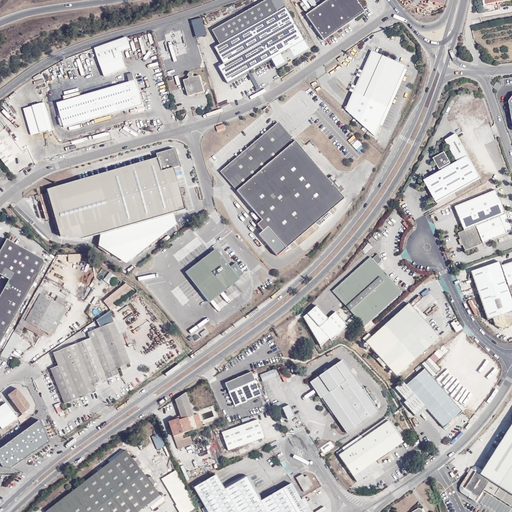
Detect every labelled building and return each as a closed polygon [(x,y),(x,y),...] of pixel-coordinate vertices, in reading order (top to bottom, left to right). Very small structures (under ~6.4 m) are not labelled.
[(277,68),(310,49),(288,8),(283,0),(268,0),(214,31),(221,45),(216,48),(225,64),(220,67),(229,84),(272,59),(277,68)] [(326,0),(306,15),(323,41),(364,12),(361,7),(362,3),(359,0),(326,0)] [(128,37),(94,48),(104,77),(128,69),(122,52),(132,49),(128,37)] [(388,108),(406,66),(372,51),(354,93),(346,110),(376,137),(388,108)] [(192,74),(189,79),(185,80),(186,85),(184,88),(183,89),(188,92),(189,96),(194,95),(197,97),(200,93),(205,92),(203,87),(205,83),(201,80),(200,76),(196,77),(192,74)] [(136,81),(59,103),(66,126),(143,104),(136,81)] [(52,129),(44,103),(24,109),(33,136),(52,129)] [(287,247),(343,199),(278,124),(222,172),(287,247)] [(14,159),(0,141),(0,158),(5,166),(14,159)] [(157,155),(157,158),(47,191),(48,191),(60,237),(82,240),(185,210),(174,169),(179,168),(174,150),(157,155)] [(495,154),(497,158),(494,159),(498,169),(503,167),(497,153),(495,154)] [(449,165),(451,163),(444,154),(435,159),(440,169),(442,169),(443,171),(425,181),(437,202),(481,178),(469,157),(450,167),(449,165)] [(461,203),(495,189),(492,182),(458,196),(461,203)] [(464,231),(458,234),(465,252),(477,247),(476,244),(481,242),(482,245),(511,233),(495,191),(455,207),(464,231)] [(0,343),(40,272),(44,264),(43,259),(6,239),(0,250),(0,274),(9,280),(0,296),(0,343)] [(184,273),(208,304),(239,280),(238,278),(243,275),(235,264),(230,268),(216,249),(184,273)] [(511,321),(511,315),(511,312),(511,311),(511,299),(501,267),(499,262),(506,259),(508,265),(511,263),(511,252),(468,267),(470,272),(487,320),(492,318),(494,325),(501,329),(510,326),(511,321)] [(346,306),(354,315),(364,326),(402,293),(395,285),(397,283),(395,282),(393,283),(377,264),(380,261),(377,254),(372,259),(370,257),(332,291),(346,306)] [(109,271),(103,279),(111,285),(117,276),(109,271)] [(126,283),(103,301),(109,308),(132,290),(126,283)] [(1,355),(7,358),(8,356),(21,333),(20,333),(24,327),(26,322),(43,332),(48,334),(51,329),(55,331),(64,314),(60,312),(63,307),(45,297),(49,290),(40,285),(13,334),(1,355)] [(409,304),(383,326),(366,342),(379,357),(376,360),(383,367),(386,365),(396,376),(414,360),(439,338),(424,320),(426,318),(415,305),(412,308),(412,307),(421,298),(419,295),(409,304)] [(329,337),(330,339),(348,325),(336,310),(327,317),(317,304),(300,317),(321,343),(329,337)] [(342,309),(350,318),(354,315),(346,306),(342,309)] [(88,333),(90,338),(84,340),(100,378),(101,381),(118,374),(116,369),(135,361),(119,320),(88,333)] [(462,328),(460,323),(457,325),(454,320),(450,322),(455,331),(462,328)] [(24,327),(41,337),(43,332),(26,322),(24,327)] [(461,344),(467,349),(473,342),(468,337),(461,344)] [(96,391),(93,385),(101,381),(100,378),(84,340),(61,350),(54,355),(58,366),(50,369),(64,404),(96,391)] [(449,340),(424,360),(430,368),(442,358),(440,355),(453,345),(449,340)] [(474,351),(479,346),(475,341),(469,347),(474,351)] [(311,382),(347,434),(378,412),(375,407),(376,405),(373,400),(371,401),(367,395),(371,392),(367,387),(363,390),(342,360),(311,382)] [(444,427),(462,411),(425,370),(407,386),(444,427)] [(226,384),(235,406),(261,395),(255,381),(254,381),(251,374),(226,384)] [(28,410),(29,405),(17,388),(8,395),(22,414),(28,410)] [(198,428),(194,415),(186,393),(175,400),(182,419),(178,420),(178,418),(168,422),(174,436),(198,428)] [(6,403),(0,407),(0,427),(2,430),(17,419),(6,403)] [(287,419),(292,418),(294,416),(289,405),(282,408),(287,419)] [(203,426),(198,413),(194,415),(198,428),(203,426)] [(39,418),(18,433),(22,438),(43,423),(39,418)] [(386,418),(342,448),(344,451),(388,421),(386,418)] [(222,433),(229,450),(264,437),(257,419),(222,433)] [(403,442),(388,421),(344,451),(338,455),(357,482),(370,473),(366,468),(403,442)] [(511,423),(503,438),(482,470),(477,466),(475,466),(472,467),(471,469),(469,467),(466,472),(468,473),(459,486),(459,489),(459,491),(461,492),(475,502),(483,489),(500,499),(511,506),(511,504),(511,423)] [(157,449),(165,445),(159,433),(151,436),(157,449)] [(182,435),(174,438),(178,449),(192,444),(190,437),(184,439),(182,435)] [(16,436),(0,448),(0,457),(2,459),(22,444),(16,436)] [(35,444),(25,450),(29,456),(44,445),(41,441),(40,441),(37,438),(33,441),(35,444)] [(137,511),(160,495),(125,451),(109,462),(109,461),(100,468),(101,469),(46,511),(45,511),(137,511)] [(135,456),(132,458),(138,466),(141,463),(135,456)] [(179,511),(184,511),(194,507),(176,471),(162,478),(179,511)] [(307,473),(291,479),(296,492),(312,485),(307,473)] [(149,475),(147,477),(153,485),(156,483),(149,475)] [(207,511),(307,511),(300,500),(291,483),(260,501),(246,477),(240,480),(238,477),(223,487),(216,475),(194,488),(207,511)] [(201,481),(199,476),(189,480),(191,485),(201,481)] [(312,511),(304,498),(300,500),(307,511),(312,511)] [(495,501),(491,498),(486,505),(484,508),(489,511),(501,511),(504,507),(495,501)]
